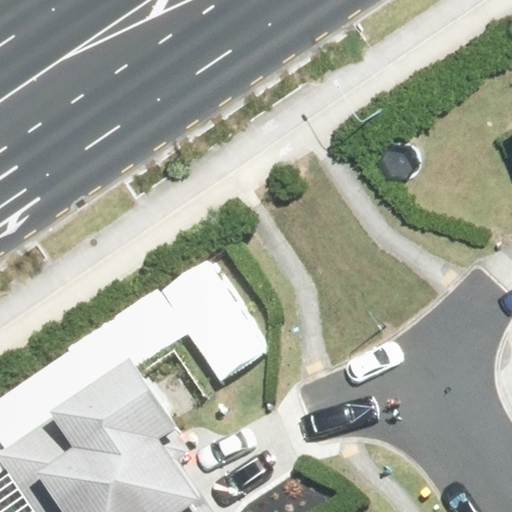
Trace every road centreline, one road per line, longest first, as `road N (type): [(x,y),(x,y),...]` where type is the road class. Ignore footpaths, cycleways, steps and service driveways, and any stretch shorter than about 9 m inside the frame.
road 1 (secondary): [(154,0),(0,108)]
road 2 (residential): [(425,388),(508,511)]
